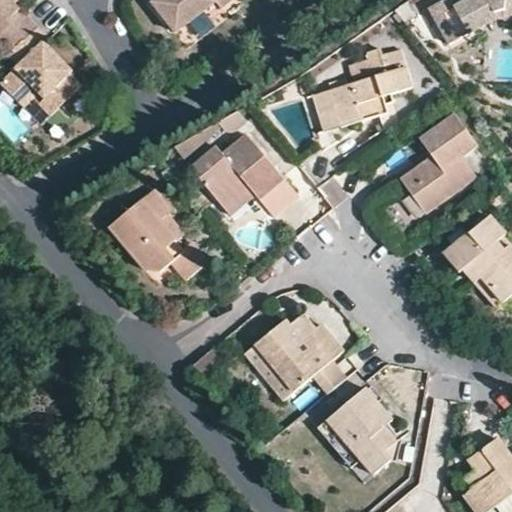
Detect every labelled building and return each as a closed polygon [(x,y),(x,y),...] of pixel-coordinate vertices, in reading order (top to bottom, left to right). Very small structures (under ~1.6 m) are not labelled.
[(0,0),(0,19),(10,29),(0,38),(0,41),(8,50),(33,25),(15,6),(21,0),(0,0)] [(231,0),(152,0),(148,4),(171,34),(197,14),(212,3),(218,11),(231,0)] [(511,0),(446,0),(429,11),(450,42),(486,19),(504,10),(504,6),(511,7),(511,0)] [(204,24),(220,13),(218,11),(212,3),(197,14),(204,24)] [(0,38),(10,29),(0,19),(0,38)] [(46,37),(33,25),(8,50),(7,52),(18,64),(0,81),(0,84),(17,101),(32,86),(43,97),(47,92),(59,104),(80,84),(71,75),(73,73),(42,41),(46,37)] [(328,93),(340,129),(386,114),(381,100),(409,89),(397,52),(379,58),(376,50),(364,54),(367,62),(348,70),(353,85),(328,93)] [(49,114),(59,104),(47,92),(43,97),(32,86),(17,101),(22,107),(32,97),(49,114)] [(326,133),(340,129),(328,93),(313,98),(326,133)] [(431,198),(435,203),(473,178),(459,159),(475,148),(453,117),(418,141),(429,158),(432,162),(424,167),(420,164),(397,180),(418,208),(431,198)] [(253,196),(277,176),(245,137),(221,157),(215,149),(190,171),(220,208),(245,187),(253,196)] [(432,162),(429,158),(420,164),(424,167),(432,162)] [(282,181),(277,176),(253,196),(257,201),(282,181)] [(227,217),(253,196),(245,187),(220,208),(227,217)] [(179,251),(172,241),(156,223),(165,215),(169,212),(153,193),(108,227),(142,270),(156,273),(168,264),(181,280),(203,262),(189,244),(179,251)] [(421,213),(435,203),(431,198),(418,208),(421,213)] [(156,223),(172,241),(180,234),(165,215),(156,223)] [(511,293),(511,252),(499,238),(503,235),(486,216),(442,255),(457,273),(462,268),(468,264),(502,301),(511,293)] [(511,310),(511,293),(502,301),(468,264),(462,268),(496,307),(511,310)] [(313,330),(301,314),(287,325),(284,321),(254,345),(292,392),(312,375),(327,394),(345,379),(330,361),(342,351),(328,335),(318,342),(310,333),(313,330)] [(318,342),(328,335),(320,325),(313,330),(310,333),(318,342)] [(292,392),(254,345),(244,353),(283,400),(292,392)] [(393,442),(382,429),(369,414),(377,407),(364,391),(327,422),(360,461),(372,476),(389,464),(393,442)] [(369,414),(382,429),(389,422),(377,407),(369,414)] [(351,469),(360,461),(327,422),(319,429),(336,451),(351,469)] [(482,480),(474,485),(463,494),(476,511),(485,511),(493,507),(510,494),(511,492),(511,464),(493,440),(467,460),(475,470),(482,480)] [(468,476),(474,485),(482,480),(475,470),(468,476)]
